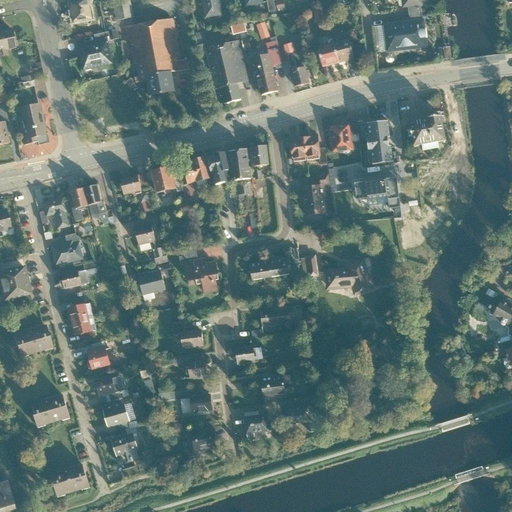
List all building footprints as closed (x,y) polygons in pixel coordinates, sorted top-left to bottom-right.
[(72,0),(69,1),(73,22),(94,19),(90,0),(72,0)] [(132,0),(121,0),(125,21),(136,20),(132,0)] [(221,0),(202,0),(205,18),(224,15),(221,0)] [(275,0),(267,0),(270,12),(277,10),(275,0)] [(314,22),(324,21),(324,10),(314,10),(314,22)] [(408,13),(409,20),(422,18),(422,11),(408,13)] [(174,18),(126,27),(134,65),(137,64),(141,82),(146,81),(149,96),(178,91),(175,72),(190,69),(189,59),(182,59),(174,18)] [(409,20),(385,23),(388,53),(430,48),(426,18),(422,18),(409,20)] [(261,39),(270,37),(266,22),(258,24),(261,39)] [(244,24),(233,26),(234,34),(246,31),(244,24)] [(0,54),(8,53),(7,49),(16,47),(11,27),(0,29),(0,54)] [(94,34),(96,41),(108,38),(111,37),(109,31),(94,34)] [(96,41),(77,45),(83,71),(114,63),(108,38),(96,41)] [(239,41),(206,49),(216,89),(219,88),(221,97),(224,96),(226,104),(241,100),(237,84),(248,81),(239,41)] [(292,42),(284,45),(286,54),(294,51),(292,42)] [(353,62),(348,42),(334,45),(339,65),(353,62)] [(319,49),(324,69),(339,65),(334,45),(319,49)] [(278,91),(269,54),(248,59),(253,78),(258,77),(263,95),(278,91)] [(306,67),(290,71),(292,80),(294,79),(295,87),(310,84),(306,67)] [(119,90),(128,85),(123,77),(115,82),(119,90)] [(22,83),(23,89),(34,86),(33,80),(22,83)] [(114,123),(132,119),(127,93),(109,97),(114,123)] [(40,103),(16,108),(24,145),(36,142),(35,137),(47,134),(40,103)] [(410,129),(406,130),(408,138),(412,137),(413,147),(422,145),(423,151),(438,148),(437,142),(445,141),(440,116),(434,117),(434,118),(426,119),(427,120),(409,122),(410,129)] [(5,121),(0,121),(0,144),(9,142),(5,121)] [(351,126),(349,126),(350,135),(359,134),(357,121),(350,121),(351,126)] [(370,138),(367,139),(369,150),(369,151),(371,150),(373,163),(373,165),(393,162),(391,146),(389,146),(388,138),(390,138),(388,121),(368,124),(368,126),(370,138)] [(349,126),(331,128),(334,151),(352,149),(350,135),(349,126)] [(318,135),(304,136),(307,157),(320,156),(319,148),(318,135)] [(307,157),(304,136),(290,138),(292,159),(307,157)] [(327,148),(319,148),(320,156),(321,163),(328,162),(327,148)] [(264,151),(241,154),(247,204),(270,201),(264,151)] [(216,157),(208,159),(215,186),(229,182),(226,171),(229,170),(227,163),(225,153),(216,156),(216,157)] [(194,162),(184,165),(189,184),(196,182),(198,187),(206,185),(207,185),(207,184),(207,183),(206,180),(209,179),(204,159),(193,162),(194,162)] [(451,162),(431,161),(431,181),(449,182),(448,206),(467,207),(469,170),(460,170),(460,177),(450,176),(451,162)] [(171,167),(152,172),(154,182),(157,193),(176,189),(171,167)] [(316,176),(318,186),(326,185),(326,186),(331,185),(330,174),(316,176)] [(139,175),(121,179),(124,195),(142,191),(139,175)] [(387,178),(364,181),(364,183),(366,199),(366,200),(367,199),(378,198),(379,204),(389,203),(390,209),(400,207),(397,178),(387,180),(387,178)] [(364,183),(355,184),(357,200),(366,199),(364,183)] [(99,185),(85,188),(89,206),(98,203),(100,215),(107,213),(104,202),(103,202),(99,185)] [(318,186),(303,187),(307,216),(330,213),(326,186),(326,185),(318,186)] [(89,206),(85,188),(71,191),(75,208),(73,209),(76,222),(84,220),(81,208),(89,206)] [(63,197),(42,202),(46,217),(53,215),(57,229),(69,227),(65,212),(66,212),(63,197)] [(6,209),(0,210),(0,236),(3,236),(2,232),(11,229),(6,209)] [(247,228),(257,228),(256,217),(246,218),(247,228)] [(153,225),(135,229),(139,246),(157,241),(153,225)] [(65,236),(66,242),(73,241),(74,243),(80,242),(79,237),(77,236),(76,234),(65,236)] [(66,242),(51,246),(55,267),(84,260),(80,242),(74,243),(73,241),(66,242)] [(185,262),(199,260),(197,247),(182,250),(184,256),(180,257),(182,265),(186,264),(185,262)] [(155,249),(156,263),(165,262),(163,248),(155,249)] [(296,265),(303,264),(301,249),(294,250),(296,265)] [(317,255),(308,256),(311,278),(320,277),(317,255)] [(271,261),(251,264),(253,281),(293,275),(292,266),(293,266),(292,258),(284,259),(284,256),(271,258),(271,261)] [(199,260),(185,262),(186,264),(190,281),(203,279),(205,294),(219,292),(218,281),(221,280),(217,262),(208,264),(206,258),(199,260)] [(346,267),(326,270),(328,291),(353,289),(356,297),(376,290),(366,258),(345,265),(346,267)] [(97,261),(84,265),(85,271),(99,267),(97,261)] [(26,266),(0,271),(0,288),(3,302),(32,295),(26,266)] [(79,271),(62,275),(63,281),(60,282),(62,290),(65,289),(65,290),(82,286),(79,271)] [(162,271),(139,277),(144,296),(167,290),(162,271)] [(511,304),(504,300),(503,301),(497,297),(489,310),(495,314),(493,318),(508,326),(511,337),(511,304)] [(85,298),(74,301),(75,306),(87,303),(85,298)] [(69,307),(72,322),(90,318),(87,303),(69,307)] [(275,308),(262,309),(263,327),(287,325),(288,327),(297,326),(295,308),(275,309),(275,308)] [(90,318),(72,322),(76,335),(93,331),(90,318)] [(181,333),(185,332),(184,323),(172,324),(173,336),(182,335),(181,333)] [(46,325),(13,335),(20,359),(53,349),(46,325)] [(185,332),(181,333),(182,335),(184,350),(205,347),(203,330),(185,332)] [(264,330),(252,331),(253,339),(264,338),(264,330)] [(93,332),(82,335),(83,340),(94,338),(93,332)] [(511,340),(496,345),(498,352),(511,348),(511,340)] [(110,365),(105,346),(93,349),(94,353),(89,354),(93,370),(110,365)] [(254,347),(236,349),(238,366),(256,364),(254,347)] [(177,358),(163,360),(164,366),(177,365),(177,358)] [(208,361),(189,363),(190,367),(187,368),(188,376),(191,375),(192,380),(210,378),(208,361)] [(285,376),(261,379),(264,398),(288,395),(285,376)] [(121,377),(97,384),(102,404),(112,402),(110,395),(125,391),(121,377)] [(63,396),(32,406),(39,429),(70,419),(63,396)] [(212,396),(191,398),(193,414),(213,412),(212,396)] [(126,405),(103,411),(109,429),(118,426),(129,423),(131,422),(126,405)] [(310,406),(289,407),(290,425),(311,424),(312,433),(322,431),(320,421),(320,408),(310,408),(310,406)] [(268,415),(244,418),(247,439),(255,438),(255,434),(270,432),(268,415)] [(129,423),(118,426),(120,431),(131,428),(129,423)] [(216,430),(193,432),(195,453),(218,450),(216,430)] [(134,434),(112,440),(118,458),(126,456),(129,464),(142,460),(134,434)] [(84,466),(51,475),(59,499),(91,489),(84,466)] [(137,467),(121,471),(124,479),(139,475),(137,467)] [(0,511),(14,511),(6,483),(0,484),(0,511)]
